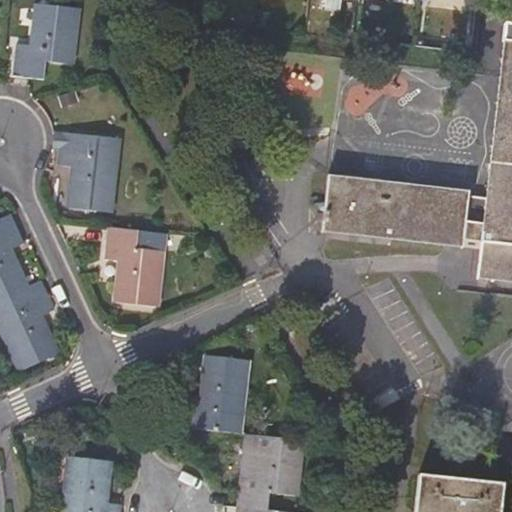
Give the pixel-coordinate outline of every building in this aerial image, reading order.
[(354,0),(322,0),(321,12),(352,16),(354,0)] [(32,1),(27,45),(10,43),(6,75),(34,79),(36,60),(63,63),(70,6),(32,1)] [(511,40),(495,39),(475,197),(459,195),(459,189),(320,172),(313,229),(452,246),(453,241),(470,243),(466,278),(511,284),(511,40)] [(100,220),(108,148),(106,145),(51,138),(47,171),(67,174),(61,215),(100,220)] [(0,223),(0,348),(11,372),(47,355),(30,318),(42,311),(29,283),(17,290),(0,257),(0,253),(11,248),(0,223)] [(100,237),(95,268),(110,270),(105,308),(144,313),(151,262),(127,259),(130,241),(100,237)] [(207,370),(203,410),(186,409),(184,440),(237,443),(243,374),(207,370)] [(244,446),(241,487),(238,511),(271,511),(272,505),(295,507),(300,451),(244,446)] [(107,511),(110,476),(71,473),(67,511),(107,511)] [(484,511),(487,492),(452,488),(405,482),(400,511),(484,511)]
